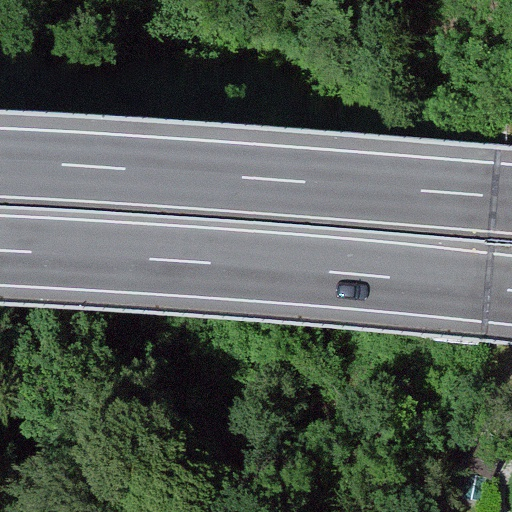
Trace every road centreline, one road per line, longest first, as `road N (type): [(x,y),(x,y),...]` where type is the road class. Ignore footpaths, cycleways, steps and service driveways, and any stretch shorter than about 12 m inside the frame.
road 1 (motorway): [(0,253),(511,290)]
road 2 (motorway): [(511,194),(0,159)]
